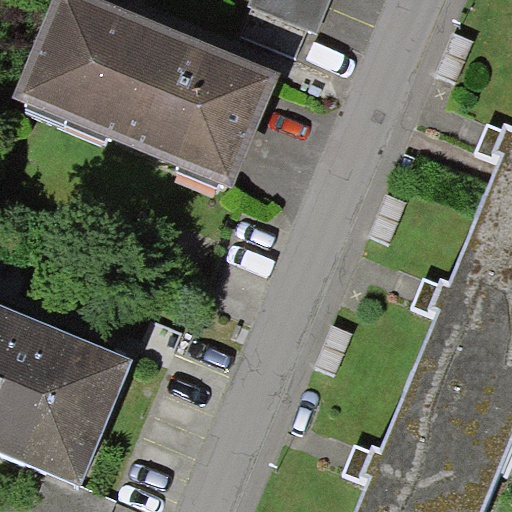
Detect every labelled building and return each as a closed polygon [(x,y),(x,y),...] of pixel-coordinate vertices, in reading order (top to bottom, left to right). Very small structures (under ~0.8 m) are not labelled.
[(338,0),(256,0),(253,11),(324,38),(338,0)] [(276,94),(70,10),(26,116),(232,200),(276,94)] [(511,255),(511,141),(472,239),(511,255)] [(510,450),(511,445),(511,255),(472,239),(404,407),(510,450)] [(137,371),(0,315),(0,463),(42,481),(28,511),(117,511),(120,505),(88,491),(137,371)] [(484,511),(510,450),(404,407),(361,511),(484,511)]
